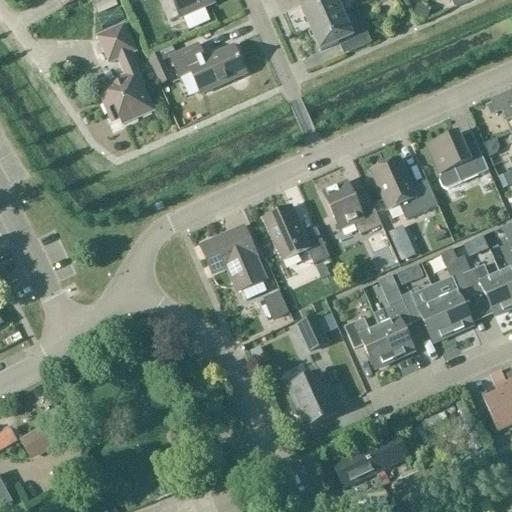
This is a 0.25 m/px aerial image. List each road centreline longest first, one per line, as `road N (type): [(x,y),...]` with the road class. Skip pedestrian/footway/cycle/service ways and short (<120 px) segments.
road 1 (unclassified): [(306,511),(226,359),(124,285)]
road 2 (unclassified): [(124,285),(168,227),(319,157)]
road 3 (unclassified): [(319,157),(511,73)]
road 4 (residential): [(319,157),(249,0)]
road 5 (residential): [(72,340),(0,191)]
road 6 (residential): [(369,414),(511,351)]
